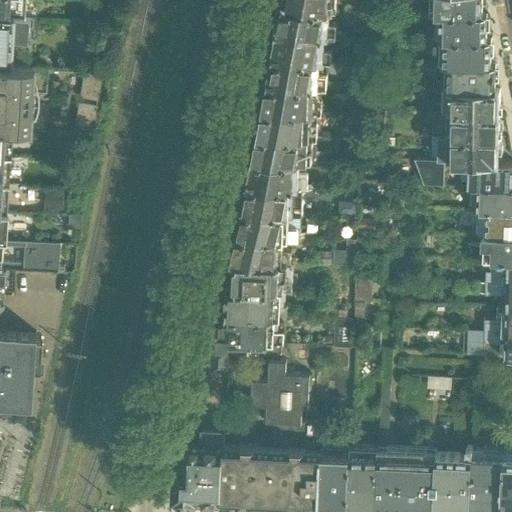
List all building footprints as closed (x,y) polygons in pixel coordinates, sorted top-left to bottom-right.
[(0,0),(0,14),(15,15),(24,16),(24,0),(0,0)] [(282,8),(282,9),(329,11),(337,11),(336,0),(283,0),(282,8)] [(436,0),(436,13),(483,13),(483,4),(482,4),(482,0),(436,0)] [(277,34),(277,35),(324,36),(337,37),(337,23),(329,23),(329,11),(282,9),(279,24),(277,34)] [(434,37),(441,37),(487,38),(487,29),(487,13),(483,13),(436,13),(435,13),(434,37)] [(0,64),(7,65),(8,61),(9,61),(10,47),(11,37),(22,38),(24,16),(15,15),(0,14),(0,64)] [(273,59),(272,60),(320,62),(332,62),(332,49),(324,49),(324,36),(277,35),(274,49),(272,59),(273,59)] [(440,62),(450,62),(492,63),(492,54),(491,54),(492,38),(487,38),(441,37),(440,62)] [(268,85),(316,87),(327,87),(327,74),(320,74),(320,62),(272,60),(270,74),(269,74),(267,84),(268,85)] [(450,62),(449,87),(496,88),(496,79),(495,79),(496,63),(492,63),(450,62)] [(0,126),(3,127),(13,128),(27,129),(45,130),(49,67),(7,65),(0,64),(0,126)] [(83,70),(79,97),(98,100),(102,71),(83,70)] [(263,110),(263,111),(314,112),(317,112),(322,112),(323,99),(315,99),(316,87),(268,85),(265,100),(264,100),(262,110),(263,110)] [(435,102),(435,110),(500,112),(500,88),(496,88),(449,87),(443,87),(443,102),(435,102)] [(74,129),(93,130),(97,105),(78,102),(74,129)] [(369,122),(385,122),(385,109),(369,109),(369,122)] [(434,110),(433,135),(453,136),(453,135),(499,136),(500,112),(435,110),(434,110)] [(258,136),(316,137),(317,112),(314,112),(263,111),(260,125),(258,135),(258,136)] [(0,126),(0,154),(1,155),(9,155),(12,155),(13,128),(3,127),(0,126)] [(433,135),(433,159),(499,160),(499,136),(453,135),(453,136),(433,135)] [(255,149),(253,160),(300,162),(312,162),(313,149),(313,139),(317,139),(317,137),(316,137),(258,136),(256,150),(255,149)] [(0,154),(0,182),(7,184),(9,155),(1,155),(0,154)] [(469,184),(472,184),(511,184),(511,160),(499,160),(433,159),(416,158),(424,182),(444,183),(444,164),(457,164),(469,164),(469,184)] [(251,175),(249,185),(303,187),(308,187),(308,174),(300,174),(300,162),(253,160),(254,160),(251,175)] [(356,175),(364,176),(364,161),(356,161),(356,175)] [(478,199),(477,209),(487,209),(511,209),(511,184),(472,184),(472,199),(478,199)] [(245,211),(302,213),(303,213),(303,199),(303,187),(249,185),(247,200),(246,200),(244,210),(245,211)] [(339,210),(357,211),(358,198),(340,198),(339,210)] [(476,232),(483,232),(486,232),(511,233),(511,209),(487,209),(477,209),(476,232)] [(240,225),(238,234),(285,237),(298,237),(299,224),(301,224),(302,213),(245,211),(241,225),(240,225)] [(67,238),(81,239),(81,214),(68,214),(67,238)] [(359,229),(359,241),(371,241),(371,230),(359,229)] [(482,257),(491,258),(511,257),(511,233),(486,232),(483,232),(482,257)] [(235,276),(234,285),(285,288),(293,288),(293,276),(289,276),(289,262),(293,262),(293,249),(284,249),(285,237),(238,234),(237,235),(238,236),(234,250),(233,250),(230,260),(230,261),(230,270),(235,276)] [(22,269),(58,271),(60,243),(23,241),(22,269)] [(321,249),(320,262),(332,264),(333,251),(321,249)] [(486,269),(486,280),(511,281),(511,257),(491,258),(491,269),(486,269)] [(506,290),(506,305),(511,305),(511,281),(486,280),(486,293),(504,293),(504,290),(506,290)] [(228,302),(227,311),(280,315),(288,315),(288,302),(285,302),(285,288),(234,285),(229,285),(223,289),(223,290),(224,290),(224,296),(223,296),(223,297),(229,302),(228,302)] [(355,325),(365,325),(365,302),(355,301),(355,325)] [(485,329),(511,329),(511,305),(506,305),(499,305),(498,319),(485,318),(485,329)] [(327,315),(340,316),(340,308),(327,308),(327,315)] [(280,315),(227,311),(223,311),(217,315),(217,317),(217,323),(216,323),(216,324),(222,329),(221,329),(220,340),(247,341),(280,341),(285,342),(285,329),(279,328),(280,315)] [(353,319),(340,318),(336,318),(335,334),(334,342),(334,345),(353,346),(353,319)] [(468,328),(466,352),(479,353),(484,353),(511,354),(511,329),(485,329),(468,328)] [(0,399),(1,400),(1,399),(12,399),(12,400),(13,401),(13,399),(24,400),(24,401),(25,401),(25,400),(26,400),(26,399),(27,399),(27,398),(26,398),(27,384),(28,384),(28,382),(27,382),(28,368),(29,368),(29,367),(37,368),(39,335),(31,335),(31,334),(0,332),(0,399)] [(280,352),(280,341),(247,341),(246,363),(263,363),(263,358),(269,358),(279,359),(280,352)] [(211,370),(227,371),(227,351),(212,350),(211,370)] [(319,503),(320,503),(322,443),(323,421),(302,420),(302,405),(309,406),(310,373),(286,371),(287,359),(279,359),(269,358),(268,379),(253,378),(251,403),(267,404),(267,419),(274,420),(272,446),(257,445),(257,443),(240,442),(240,444),(224,443),(223,499),(230,499),(230,500),(237,500),(237,502),(255,503),(255,501),(271,502),(271,497),(287,497),(286,504),(304,505),(304,503),(319,504),(319,503)] [(478,370),(508,372),(508,359),(478,358),(478,370)] [(430,384),(452,386),(453,374),(431,372),(430,384)] [(382,398),(391,399),(392,387),(382,386),(382,398)] [(196,498),(223,499),(224,443),(225,430),(203,429),(202,445),(183,444),(183,469),(176,469),(176,474),(175,474),(174,497),(178,497),(186,506),(196,498)] [(493,511),(504,511),(505,450),(478,449),(478,434),(474,434),(474,449),(472,510),(482,511),(483,511),(493,511)] [(330,504),(350,505),(352,445),(350,445),(322,443),(320,503),(320,504),(330,504)] [(366,506),(378,507),(380,447),(352,445),(350,505),(366,505),(366,506)] [(386,506),(406,507),(408,448),(380,447),(378,507),(386,507),(386,506)] [(434,508),(435,508),(437,454),(437,449),(408,448),(406,507),(425,508),(434,509),(434,508)] [(457,510),(472,510),(474,449),(468,449),(468,456),(437,454),(435,508),(444,509),(444,510),(445,510),(445,511),(455,511),(456,510),(457,510)]
